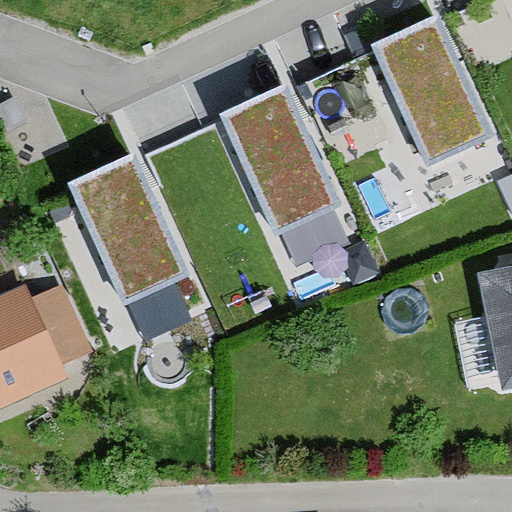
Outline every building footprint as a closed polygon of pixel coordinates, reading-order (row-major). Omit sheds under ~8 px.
[(436,33),(375,62),(427,171),(487,142),(436,33)] [(283,106),(222,134),(274,243),(334,215),(283,106)] [(134,176),(73,204),(125,313),(185,284),(134,176)] [(511,398),(511,274),(481,280),(504,400),(511,398)] [(34,315),(27,299),(0,311),(0,428),(68,398),(62,385),(95,370),(63,301),(34,315)]
